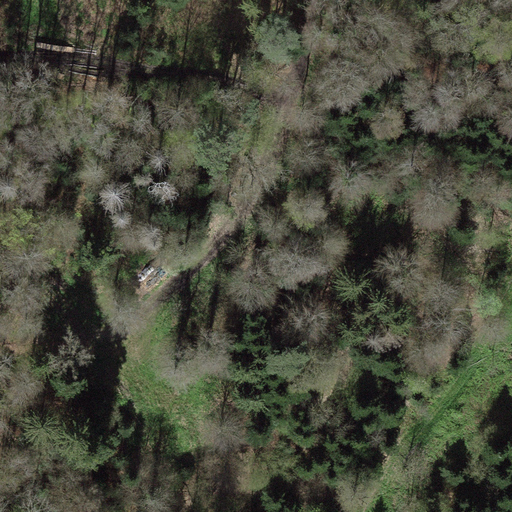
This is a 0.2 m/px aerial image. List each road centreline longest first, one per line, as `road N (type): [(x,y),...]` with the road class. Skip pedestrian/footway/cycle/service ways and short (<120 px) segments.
road 1 (track): [(313,0),(276,162),(249,211),(122,327),(53,366)]
road 2 (track): [(511,293),(368,511)]
